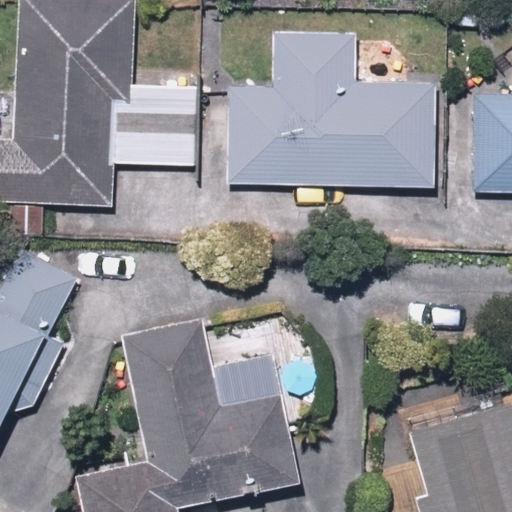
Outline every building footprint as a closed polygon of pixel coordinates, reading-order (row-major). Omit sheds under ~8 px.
[(131,7),(14,4),(10,147),(0,146),(0,201),(50,203),(49,225),(106,227),(108,171),(188,174),(191,91),(128,88),(131,7)] [(262,92),(221,89),(217,188),(426,198),(431,91),(404,90),(407,36),(264,30),(262,92)] [(511,44),(511,45),(509,98),(470,96),(466,196),(511,198),(511,44)] [(0,410),(69,283),(0,245),(0,410)] [(111,340),(138,465),(63,482),(69,511),(175,511),(291,486),(279,434),(264,366),(208,378),(196,321),(111,340)] [(375,511),(511,511),(511,476),(508,460),(511,459),(511,428),(505,399),(401,424),(411,467),(376,475),(375,511)]
